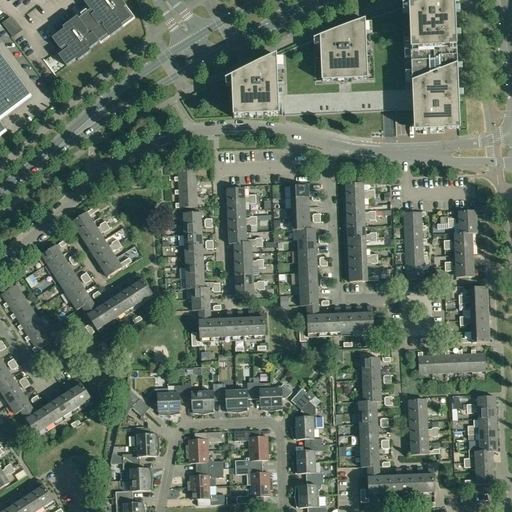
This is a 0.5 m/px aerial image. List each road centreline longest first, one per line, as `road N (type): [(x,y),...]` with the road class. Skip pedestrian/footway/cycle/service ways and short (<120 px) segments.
road 1 (residential): [(160,511),(179,428),(255,422),(280,431),(283,511)]
road 2 (residential): [(92,181),(147,146),(215,128),(260,128),(331,144)]
road 3 (residential): [(429,295),(337,299),(331,144)]
road 4 (residential): [(90,385),(103,360),(80,355),(39,382),(0,329)]
road 5 (secondary): [(191,40),(86,124)]
road 6 (secondary): [(86,124),(203,61)]
road 7 (secondary): [(203,61),(318,0)]
road 8 (residential): [(0,261),(92,181)]
